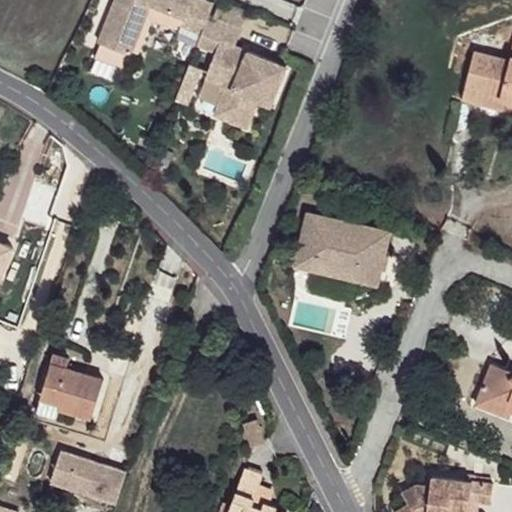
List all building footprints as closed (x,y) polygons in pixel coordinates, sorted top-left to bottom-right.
[(116,0),(100,44),(133,56),(153,4),(186,17),(183,26),(203,35),(210,15),(214,5),(202,0),(116,0)] [(242,28),(210,15),(203,35),(199,45),(217,52),(210,72),(237,83),(221,117),(248,128),(259,100),(271,105),(287,66),(235,46),(242,28)] [(511,55),(510,61),(476,52),(462,98),(485,104),(488,94),(511,100),(511,55)] [(237,83),(210,72),(207,79),(222,85),(223,92),(214,115),(221,117),(237,83)] [(485,104),(511,111),(511,100),(488,94),(485,104)] [(362,273),(360,281),(382,287),(395,232),(314,212),(300,267),(320,271),(323,264),(362,273)] [(0,280),(13,248),(0,242),(0,280)] [(320,271),(360,281),(362,273),(323,264),(320,271)] [(70,359),(55,354),(40,401),(93,420),(105,380),(67,368),(70,359)] [(487,395),(511,404),(511,402),(511,370),(498,365),(487,395)] [(505,414),(511,404),(487,395),(482,406),(505,414)] [(266,440),(247,405),(241,423),(253,447),(266,440)] [(126,473),(63,452),(53,484),(116,505),(126,473)] [(254,504),(256,498),(264,476),(244,468),(232,504),(252,510),(254,504)] [(453,511),(470,480),(435,476),(434,486),(417,484),(405,493),(413,505),(400,511),(453,511)] [(470,480),(453,511),(472,511),(475,499),(495,502),(497,484),(470,480)] [(266,502),(256,498),(254,504),(264,508),(266,502)] [(264,508),(254,504),(252,510),(232,504),(228,511),(283,511),(277,509),(278,506),(266,502),(264,508)] [(0,503),(0,511),(18,511),(19,509),(0,503)]
